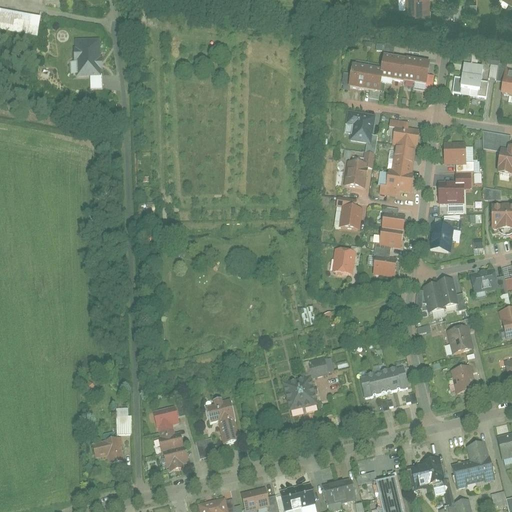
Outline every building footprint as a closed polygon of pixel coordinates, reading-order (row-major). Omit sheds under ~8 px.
[(406,0),(407,13),(430,13),(429,0),(406,0)] [(45,17),(0,8),(0,29),(41,38),(45,17)] [(103,40),(79,40),(79,49),(77,49),(77,61),(83,61),(83,77),(93,77),(104,76),(103,70),(108,70),(108,57),(103,57),(103,40)] [(352,68),(350,88),(381,92),(383,79),(429,85),(432,62),(381,56),(380,71),(352,68)] [(497,79),(498,66),(489,64),(487,78),(497,79)] [(474,67),(462,65),(458,89),(470,91),(474,67)] [(487,69),(474,67),(470,91),(483,93),(487,69)] [(511,71),(506,71),(501,96),(511,97),(511,71)] [(93,77),(93,90),(104,89),(104,76),(93,77)] [(376,116),(346,111),(344,124),(353,126),(350,141),(371,145),(376,116)] [(410,121),(388,119),(387,128),(394,129),(392,148),(394,148),(391,171),(388,171),(387,186),(381,185),(380,195),(397,197),(397,191),(411,192),(419,130),(409,128),(410,121)] [(465,142),(443,143),(443,165),(466,165),(465,142)] [(511,152),(499,151),(496,174),(511,176),(511,152)] [(367,164),(347,162),(344,187),(365,189),(367,164)] [(438,183),(438,205),(464,205),(464,190),(470,190),(470,174),(455,174),(455,183),(438,183)] [(502,201),(503,190),(486,189),(485,200),(502,201)] [(356,202),(336,199),(335,206),(341,207),(338,230),(359,233),(362,210),(355,209),(356,202)] [(511,207),(491,208),(491,230),(511,229),(511,207)] [(380,230),(402,233),(404,217),(383,214),(380,230)] [(470,215),(470,224),(479,224),(479,216),(470,215)] [(431,226),(428,251),(450,253),(453,228),(431,226)] [(378,247),(400,250),(402,233),(380,230),(378,247)] [(483,240),(473,240),(474,255),(484,255),(483,240)] [(355,253),(334,250),(331,275),(352,277),(355,253)] [(397,259),(375,257),(372,276),(394,278),(397,259)] [(493,270),(470,275),(474,295),(498,289),(493,270)] [(437,285),(422,288),(427,314),(445,310),(444,308),(458,305),(452,279),(437,282),(437,285)] [(314,307),(302,309),(305,327),(317,325),(314,307)] [(511,308),(497,312),(504,341),(511,339),(511,308)] [(336,312),(323,314),(326,328),(339,325),(336,312)] [(419,337),(432,334),(430,326),(417,329),(419,337)] [(467,327),(446,333),(451,356),(473,351),(467,327)] [(326,359),(310,363),(312,376),(329,373),(326,359)] [(468,368),(450,372),(457,401),(477,396),(472,375),(477,373),(474,360),(467,362),(468,368)] [(411,388),(405,364),(390,367),(396,391),(411,388)] [(396,391),(390,367),(376,370),(381,395),(396,391)] [(381,395),(376,370),(361,374),(367,398),(381,395)] [(312,376),(285,381),(290,409),(318,404),(312,376)] [(407,403),(418,401),(417,394),(406,395),(407,403)] [(231,399),(205,405),(210,423),(218,421),(233,417),(236,417),(231,399)] [(130,408),(117,408),(118,435),(134,435),(133,416),(130,416),(130,408)] [(175,409),(153,414),(157,431),(158,431),(160,439),(158,440),(162,456),(185,451),(181,434),(176,435),(174,428),(180,426),(175,409)] [(233,417),(218,421),(224,444),(239,440),(233,417)] [(511,458),(511,437),(511,436),(497,439),(502,461),(511,458)] [(107,458),(110,466),(124,463),(118,440),(105,443),(106,445),(92,448),(96,461),(107,458)] [(200,459),(212,458),(212,452),(214,451),(214,440),(198,442),(200,459)] [(470,462),(452,467),(458,489),(496,479),(487,442),(466,447),(470,462)] [(189,465),(186,452),(164,458),(167,470),(170,470),(171,474),(184,471),(183,466),(189,465)] [(422,467),(412,470),(417,488),(444,481),(439,459),(421,464),(422,467)] [(406,511),(398,478),(376,483),(382,511),(406,511)] [(355,500),(351,481),(337,484),(341,503),(355,500)] [(341,503),(337,484),(322,488),(327,507),(341,503)] [(315,506),(310,486),(296,489),(300,509),(315,506)] [(289,511),(300,509),(296,489),(281,493),(285,511),(289,511)] [(265,490),(242,496),(245,511),(252,511),(269,508),(265,490)] [(506,493),(493,494),(494,509),(507,507),(506,493)] [(228,511),(225,499),(198,506),(199,511),(228,511)] [(470,511),(468,502),(455,505),(456,511),(470,511)]
